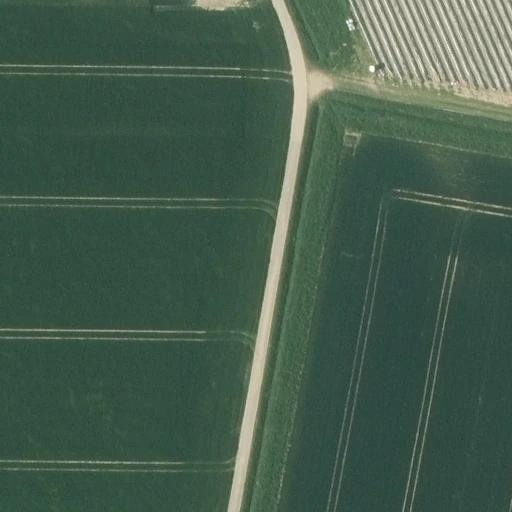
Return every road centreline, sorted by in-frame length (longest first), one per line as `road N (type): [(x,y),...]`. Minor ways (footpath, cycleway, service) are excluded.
road 1 (track): [(277,0),(304,83),(234,511)]
road 2 (track): [(304,83),(511,120)]
